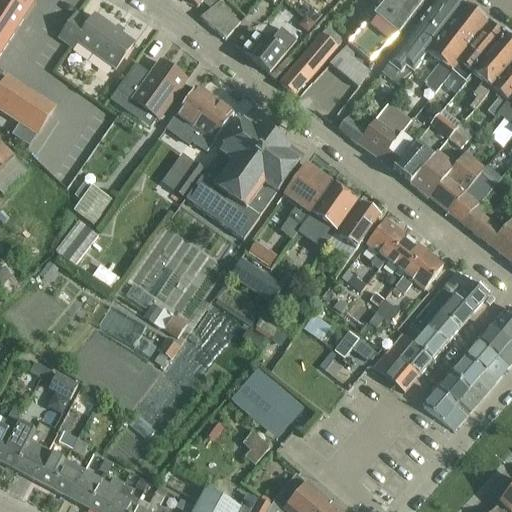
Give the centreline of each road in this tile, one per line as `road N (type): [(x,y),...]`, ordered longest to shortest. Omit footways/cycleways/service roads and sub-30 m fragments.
road 1 (residential): [(511,289),(137,0)]
road 2 (residential): [(511,380),(399,511)]
